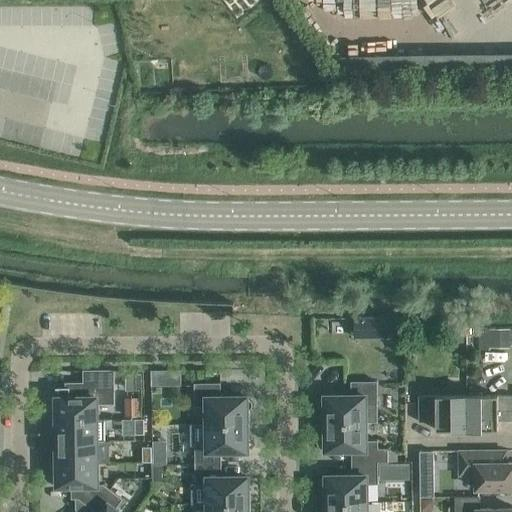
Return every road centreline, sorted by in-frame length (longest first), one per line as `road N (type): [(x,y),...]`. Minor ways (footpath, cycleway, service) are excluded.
road 1 (residential): [(17,511),(25,352),(265,344),(285,363),(287,511)]
road 2 (unclassified): [(511,214),(167,214),(0,190)]
